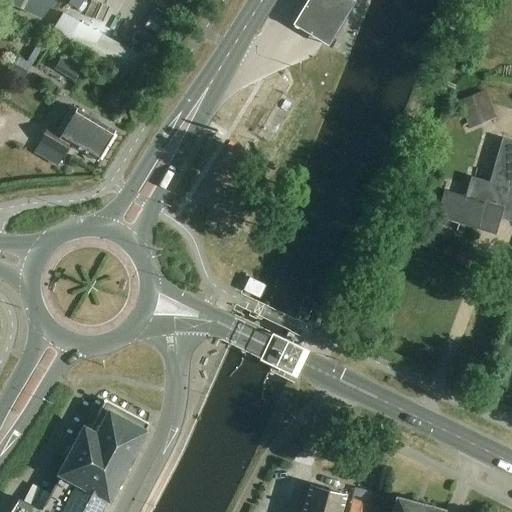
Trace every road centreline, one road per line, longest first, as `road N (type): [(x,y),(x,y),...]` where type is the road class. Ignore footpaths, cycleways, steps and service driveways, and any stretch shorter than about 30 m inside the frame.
road 1 (track): [(460,0),(321,339)]
road 2 (primary): [(511,464),(330,377)]
road 3 (primary): [(137,252),(148,213),(206,107),(206,89)]
road 4 (primary): [(206,89),(188,97),(96,227)]
road 5 (primary): [(308,366),(213,321),(145,304)]
road 6 (unclassified): [(238,511),(270,452),(313,409),(330,377)]
road 7 (primary): [(0,455),(76,345)]
